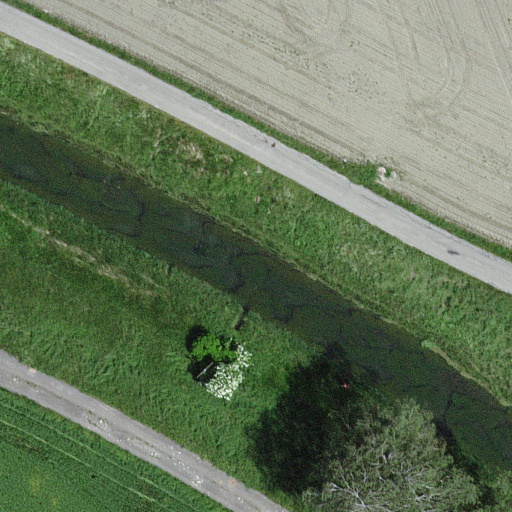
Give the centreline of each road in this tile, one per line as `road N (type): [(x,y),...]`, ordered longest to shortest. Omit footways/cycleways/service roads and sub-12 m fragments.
road 1 (track): [(511,272),(0,14)]
road 2 (track): [(0,368),(195,469),(259,511)]
